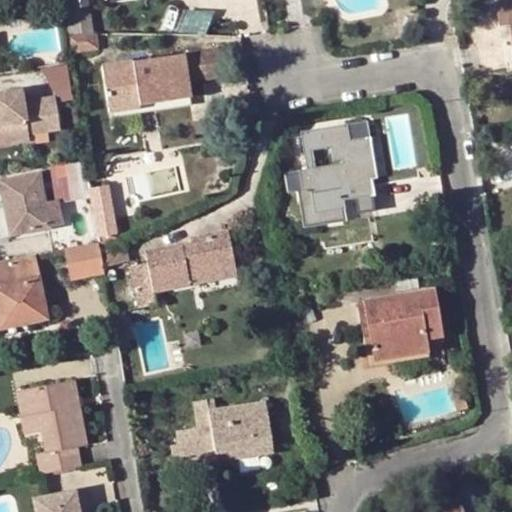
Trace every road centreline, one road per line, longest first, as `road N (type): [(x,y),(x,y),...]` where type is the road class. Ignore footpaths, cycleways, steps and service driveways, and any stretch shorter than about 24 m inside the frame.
road 1 (residential): [(342,511),(365,482),(480,447),(499,413),(450,103),(434,80),(398,70),(333,82),(307,68),(260,77)]
road 2 (unknown): [(133,511),(104,354)]
